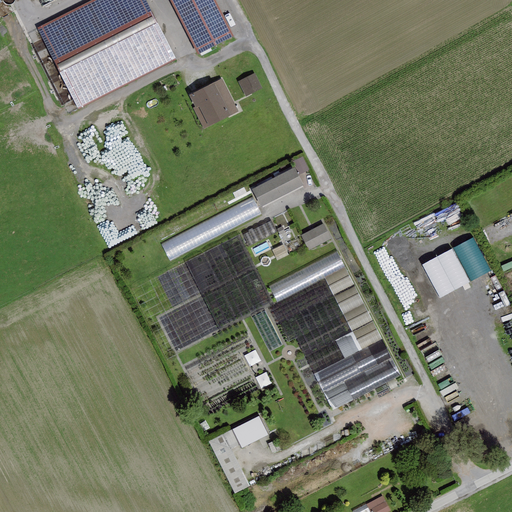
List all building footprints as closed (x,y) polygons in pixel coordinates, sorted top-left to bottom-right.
[(139,0),(90,0),(32,29),(71,110),(170,62),(139,0)] [(230,38),(211,0),(165,0),(192,56),(230,38)] [(254,74),(238,83),(246,97),(262,89),(254,74)] [(221,79),(189,96),(194,107),(192,108),(204,130),(238,112),(221,79)] [(301,174),(310,169),(303,155),(294,159),(301,174)] [(278,176),(296,166),(293,161),(275,170),(278,176)] [(294,169),(252,190),(261,208),(303,186),(294,169)] [(261,215),(253,198),(161,245),(170,262),(261,215)] [(245,232),(249,244),(277,234),(273,222),(245,232)] [(310,249),(333,238),(326,222),(303,234),(310,249)] [(471,281),(492,271),(475,237),(454,247),(471,281)] [(338,252),(269,287),(278,303),(268,308),(285,343),(295,338),(332,411),(401,376),(338,252)] [(243,447),(270,434),(261,415),(234,428),(243,447)] [(233,448),(240,445),(233,429),(211,439),(234,492),(249,485),(233,448)] [(382,496),(352,511),(388,511),(390,511),(382,496)]
